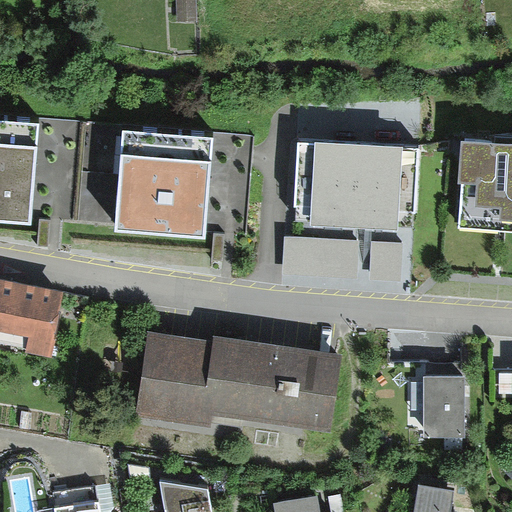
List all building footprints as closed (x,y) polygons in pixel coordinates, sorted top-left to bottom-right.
[(176,0),(177,24),(198,23),(196,0),(176,0)] [(0,222),(31,225),(39,120),(0,116),(0,222)] [(115,227),(204,234),(212,133),(124,126),(115,227)] [(511,141),(466,138),(460,224),(511,227),(511,141)] [(397,230),(397,226),(414,227),(414,212),(417,213),(421,147),(298,141),(294,208),(296,208),(296,222),(310,222),(310,226),(397,230)] [(37,246),(47,247),(49,220),(39,219),(37,246)] [(212,262),(222,262),(224,236),(214,235),(212,262)] [(358,241),(285,238),(283,274),(356,277),(358,241)] [(403,244),(372,242),(371,280),(401,281),(403,244)] [(0,342),(44,350),(54,295),(0,284),(0,342)] [(212,414),(330,431),(341,355),(213,335),(212,342),(150,333),(137,415),(210,426),(212,414)] [(511,372),(499,373),(499,394),(511,393),(511,372)] [(425,437),(464,437),(463,377),(424,377),(425,437)] [(212,511),(209,491),(161,483),(166,511),(212,511)] [(418,484),(413,511),(450,511),(455,491),(418,484)] [(100,511),(96,487),(54,494),(57,511),(100,511)] [(321,511),(320,496),(275,502),(276,511),(321,511)]
